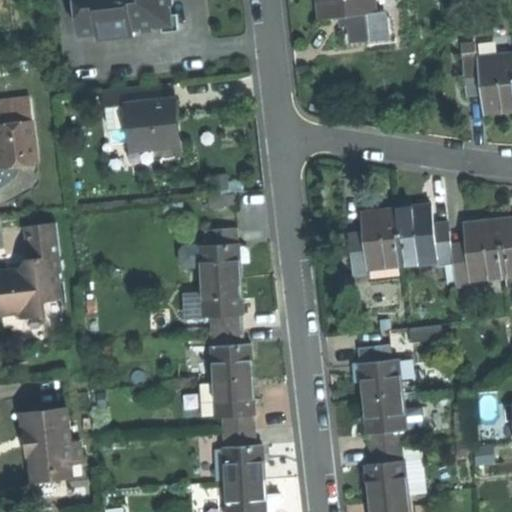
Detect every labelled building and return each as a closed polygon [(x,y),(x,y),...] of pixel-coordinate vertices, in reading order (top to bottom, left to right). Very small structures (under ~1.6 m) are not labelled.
[(76,0),(80,36),(173,26),(170,0),(76,0)] [(378,16),(376,0),(319,0),(320,7),(322,23),(351,19),(378,16)] [(394,14),(378,16),(351,19),(354,50),(397,45),(394,14)] [(467,92),(483,90),(479,61),(479,55),(463,57),(467,92)] [(511,57),(479,61),(483,90),(486,118),(503,116),(511,114),(511,57)] [(160,86),(106,92),(108,107),(129,105),(162,101),(160,86)] [(177,127),(174,100),(162,101),(129,105),(133,146),(135,162),(180,157),(177,127)] [(36,164),(30,122),(0,125),(0,169),(14,167),(36,164)] [(211,210),(237,208),(236,197),(210,199),(211,210)] [(405,269),(440,265),(437,238),(434,209),(415,212),(399,213),(405,269)] [(369,273),(405,269),(399,213),(362,218),(364,233),(366,247),(369,273)] [(511,220),(502,222),(508,279),(511,278),(511,220)] [(485,224),(466,226),(469,255),(472,283),(508,279),(502,222),(485,224)] [(51,301),(43,226),(27,228),(31,263),(24,271),(0,273),(0,284),(1,290),(0,289),(0,307),(0,308),(1,315),(21,313),(22,319),(44,317),(42,302),(51,301)] [(239,248),(238,232),(208,234),(209,250),(239,248)] [(452,236),(437,238),(440,265),(441,270),(456,269),(454,257),(452,236)] [(370,280),(369,273),(366,247),(352,249),(356,281),(370,280)] [(242,283),(242,267),(241,254),(240,248),(239,248),(209,250),(202,250),(204,285),(242,283)] [(242,267),(251,267),(251,260),(250,253),(241,254),(242,267)] [(473,290),(472,283),(469,255),(454,257),(456,269),(458,291),(473,290)] [(213,321),(245,319),(244,302),(242,283),(204,285),(206,321),(213,321)] [(213,321),(214,335),(246,333),(245,319),(213,321)] [(246,348),(246,333),(214,335),(215,350),(246,348)] [(395,362),(394,347),(361,351),(363,366),(395,362)] [(253,348),(246,348),(215,350),(213,350),(215,383),(255,381),(254,366),(253,348)] [(365,383),(367,400),(406,396),(402,361),(395,362),(363,366),(365,383)] [(365,383),(363,366),(356,367),(356,375),(357,384),(365,383)] [(217,420),(224,419),(257,417),(256,401),(255,381),(215,383),(217,420)] [(408,412),(406,396),(367,400),(369,418),(371,437),(373,437),(404,433),(410,433),(408,412)] [(68,467),(62,410),(22,414),(24,433),(27,433),(28,445),(29,457),(34,457),(37,483),(64,480),(62,467),(68,467)] [(425,410),(408,412),(410,433),(423,431),(427,427),(425,410)] [(258,433),(257,417),(224,419),(225,435),(258,433)] [(259,449),(258,433),(225,435),(226,451),(259,449)] [(373,437),(375,450),(405,447),(405,443),(404,433),(373,437)] [(425,460),(423,444),(405,447),(407,462),(425,460)] [(375,450),(376,466),(407,462),(405,447),(375,450)] [(265,449),(259,449),(226,451),(224,451),(226,485),(267,482),(266,466),(265,449)] [(425,460),(407,462),(411,491),(428,489),(425,460)] [(411,497),(411,491),(407,462),(376,466),(368,467),(369,473),(371,486),(373,501),(411,497)] [(228,511),(268,511),(268,497),(267,482),(226,485),(228,511)] [(284,496),(268,497),(268,511),(279,511),(280,510),(284,510),(284,504),(284,496)] [(413,511),(411,497),(373,501),(373,511),(413,511)]
